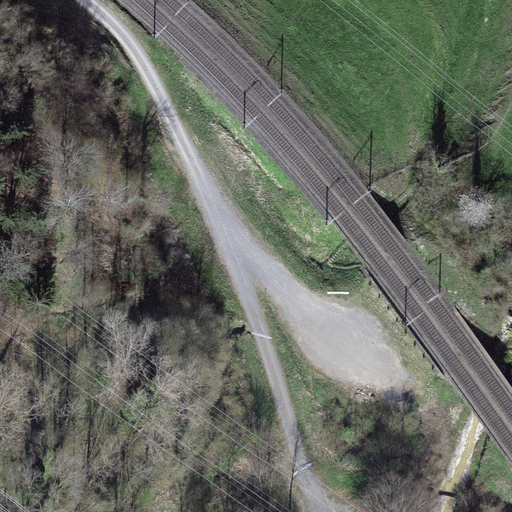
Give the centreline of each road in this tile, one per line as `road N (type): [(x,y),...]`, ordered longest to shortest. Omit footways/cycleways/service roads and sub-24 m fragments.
road 1 (track): [(87,0),(121,30),(156,81),(245,267)]
road 2 (track): [(323,511),(245,267)]
